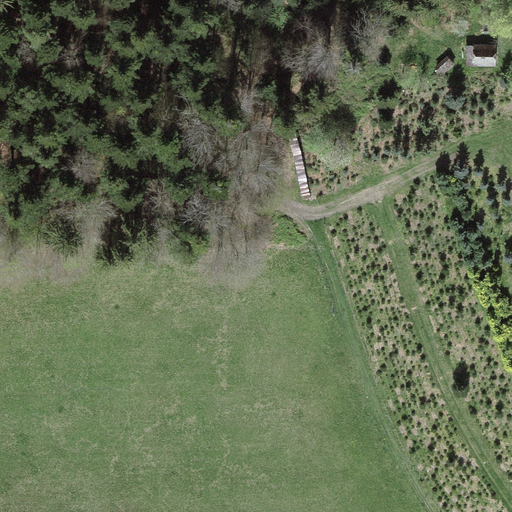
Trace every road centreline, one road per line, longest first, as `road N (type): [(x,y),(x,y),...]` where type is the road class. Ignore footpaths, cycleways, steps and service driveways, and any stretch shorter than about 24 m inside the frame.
road 1 (track): [(269,188),(158,220),(0,229)]
road 2 (track): [(269,188),(219,82),(141,0)]
